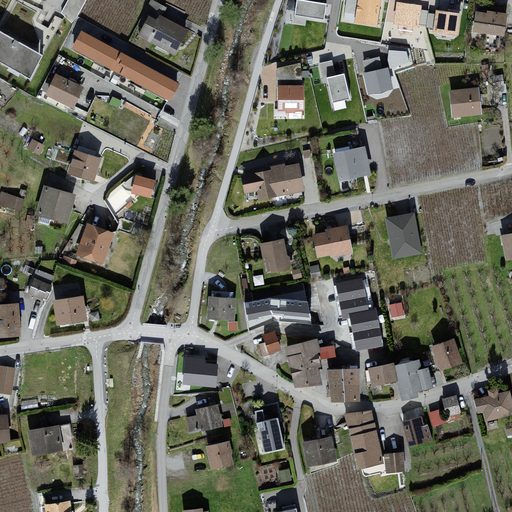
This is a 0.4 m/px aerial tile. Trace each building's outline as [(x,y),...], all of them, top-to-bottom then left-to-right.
[(84,0),(67,0),(60,14),(71,25),(84,0)] [(328,3),(308,0),(297,0),(295,15),(325,20),(328,3)] [(355,16),(356,0),(346,0),(345,14),(355,16)] [(380,0),(358,0),(355,23),(377,26),(380,0)] [(422,6),(398,2),(395,24),(418,27),(422,6)] [(461,14),(437,11),(434,32),(457,35),(461,14)] [(488,12),(487,14),(477,13),(474,31),(504,35),(507,14),(488,12)] [(152,21),(143,16),(136,37),(173,57),(184,30),(155,14),(152,21)] [(180,84),(81,31),(72,48),(170,101),(180,84)] [(42,58),(0,35),(0,65),(31,82),(42,58)] [(389,63),(409,62),(409,48),(389,49),(389,63)] [(301,62),(277,68),(278,111),(304,111),(304,86),(301,85),(301,62)] [(388,67),(364,73),(369,95),(393,89),(388,67)] [(345,73),(327,77),(333,104),(351,100),(345,73)] [(79,89),(52,74),(42,97),(70,109),(79,89)] [(479,88),(450,91),(452,117),(482,114),(479,88)] [(364,147),(333,154),(340,182),(371,175),(364,147)] [(102,159),(75,150),(67,174),(95,183),(102,159)] [(296,163),(236,174),(241,193),(255,190),(256,200),(301,190),(296,163)] [(155,180),(137,176),(132,193),(150,198),(155,180)] [(76,195),(44,185),(35,215),(67,225),(76,195)] [(25,199),(1,191),(0,195),(0,204),(21,211),(25,199)] [(414,214),(386,219),(393,257),(422,252),(414,214)] [(115,233),(86,224),(75,257),(104,266),(115,233)] [(345,227),(309,234),(314,258),(326,256),(327,258),(350,252),(345,227)] [(511,233),(500,235),(505,261),(511,259),(511,233)] [(283,240),(262,245),(264,262),(270,261),(272,273),(288,269),(294,260),(286,256),(283,240)] [(54,275),(37,269),(29,293),(46,299),(54,275)] [(362,279),(337,284),(344,319),(351,317),(357,349),(382,345),(376,309),(367,311),(362,279)] [(304,289),(253,301),(258,319),(311,324),(304,289)] [(83,296),(53,300),(58,326),(87,321),(83,296)] [(236,298),(209,296),(207,319),(234,321),(236,298)] [(13,303),(0,304),(0,338),(17,337),(13,303)] [(401,303),(390,305),(392,317),(403,315),(401,303)] [(317,339),(285,347),(295,386),(322,384),(318,367),(321,366),(318,351),(320,351),(317,339)] [(453,339),(432,347),(439,369),(461,362),(453,339)] [(205,359),(185,357),(183,384),(216,387),(218,365),(205,364),(205,359)] [(420,359),(394,365),(398,380),(397,381),(400,396),(434,388),(429,368),(422,369),(420,359)] [(394,362),(368,368),(372,387),(397,381),(398,380),(394,365),(394,362)] [(11,369),(0,366),(0,393),(8,395),(11,369)] [(356,370),(323,370),(325,391),(329,403),(358,401),(356,370)] [(484,398),(471,399),(474,415),(479,415),(483,423),(511,417),(511,409),(507,392),(495,394),(494,389),(483,391),(484,398)] [(429,408),(431,422),(462,417),(458,393),(442,395),(444,406),(429,408)] [(278,402),(255,407),(257,415),(252,416),(254,424),(258,423),(264,452),(284,448),(278,422),(282,421),(278,402)] [(218,405),(196,409),(198,416),(187,418),(190,431),(201,429),(201,432),(223,427),(218,405)] [(405,407),(406,416),(424,414),(422,405),(405,407)] [(355,415),(341,415),(352,453),(359,469),(381,463),(370,418),(355,415)] [(426,444),(417,417),(400,422),(408,448),(426,444)] [(55,426),(23,431),(29,457),(60,453),(55,426)] [(333,436),(302,443),(307,467),(338,461),(333,436)] [(229,441),(207,446),(212,470),(234,465),(229,441)] [(399,453),(381,454),(384,474),(400,472),(399,453)] [(69,511),(67,499),(41,505),(42,511),(69,511)]
